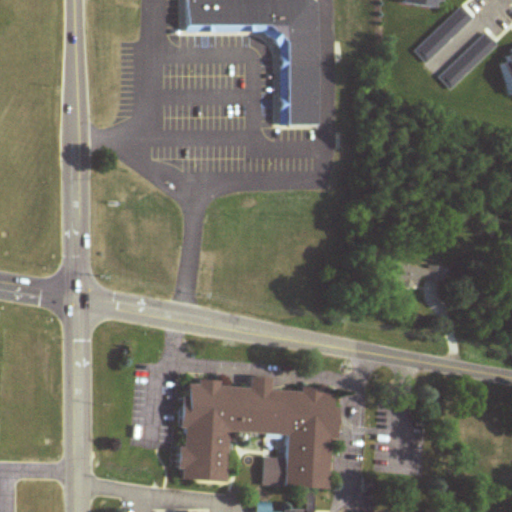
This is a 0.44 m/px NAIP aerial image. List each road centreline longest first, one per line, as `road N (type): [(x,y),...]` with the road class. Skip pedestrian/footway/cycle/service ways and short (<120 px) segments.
road 1 (tertiary): [(0,287),(511,383)]
road 2 (tertiary): [(73,0),(74,511)]
